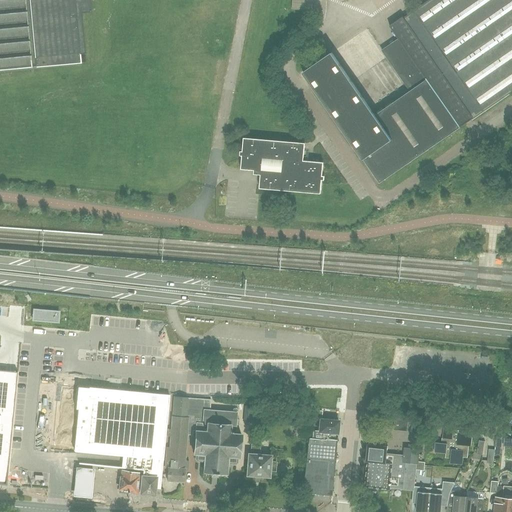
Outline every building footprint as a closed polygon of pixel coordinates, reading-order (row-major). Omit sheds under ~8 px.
[(312,11),(312,0),(292,0),(292,10),(312,11)] [(511,0),(430,0),(404,18),(403,17),(389,26),(398,39),(387,46),(415,86),(409,90),(376,114),(348,74),(332,52),(303,72),(380,183),(409,162),(511,91),(511,0)] [(0,67),(29,66),(28,48),(0,49),(0,67)] [(303,160),(305,143),(244,138),(243,152),(241,152),(241,156),(243,156),(242,170),(255,171),(254,175),(260,175),(259,188),(320,194),(322,180),(324,180),(324,176),(322,176),(323,162),(303,160)] [(60,311),(33,309),(32,321),(59,323),(60,311)] [(0,484),(7,485),(14,411),(2,410),(6,371),(0,370),(0,484)] [(53,440),(52,448),(76,451),(123,455),(122,468),(143,470),(142,476),(141,494),(155,495),(156,488),(160,489),(170,396),(91,388),(89,388),(69,386),(58,385),(53,440)] [(167,434),(166,450),(165,468),(169,468),(168,481),(184,482),(184,471),(188,471),(189,461),(185,461),(187,435),(193,435),(193,431),(196,431),(194,455),(196,455),(196,459),(197,461),(204,461),(204,473),(212,473),(212,474),(219,475),(219,474),(227,474),(228,463),(236,464),(237,460),(238,458),(239,458),(241,434),(231,433),(231,426),(236,426),(237,412),(210,410),(211,400),(174,397),(172,417),(171,430),(167,429),(167,434)] [(259,423),(260,407),(244,406),(243,422),(259,423)] [(310,418),(320,419),(321,419),(322,411),(311,410),(310,418)] [(407,432),(408,419),(395,418),(393,430),(407,432)] [(307,458),(314,459),(335,461),(339,421),(321,419),(320,419),(319,431),(313,430),(312,439),(309,439),(307,458)] [(471,447),(473,435),(459,434),(459,431),(453,430),(454,427),(444,427),(442,444),(435,443),(434,452),(446,453),(445,459),(451,459),(451,464),(462,465),(463,458),(467,459),(469,447),(471,447)] [(503,447),(504,437),(496,437),(495,447),(503,447)] [(259,455),(260,445),(252,444),(251,454),(249,454),(247,475),(269,477),(270,470),(276,471),(276,462),(271,461),(271,456),(259,455)] [(368,462),(365,487),(390,490),(390,488),(413,490),(414,490),(414,487),(416,470),(424,471),(425,463),(419,462),(420,449),(405,448),(404,456),(387,454),(388,447),(369,445),(367,461),(368,462)] [(314,459),(307,458),(303,489),(305,489),(305,493),(331,495),(335,461),(314,459)] [(93,466),(75,464),(72,493),(91,494),(93,466)] [(119,492),(130,493),(130,492),(137,492),(138,472),(121,470),(119,492)] [(511,511),(511,487),(504,487),(498,486),(499,482),(492,481),(491,493),(496,493),(494,511),(511,511)] [(431,488),(428,511),(440,511),(441,506),(442,502),(448,502),(450,493),(451,491),(455,483),(443,482),(442,490),(431,488)] [(413,490),(412,499),(418,499),(417,503),(416,511),(428,511),(431,488),(414,487),(414,490),(413,490)] [(448,502),(448,503),(454,503),(453,511),(465,511),(466,504),(467,497),(461,497),(461,492),(451,491),(450,493),(448,502)] [(466,504),(465,511),(476,511),(478,505),(483,506),(485,493),(467,491),(467,497),(466,504)]
